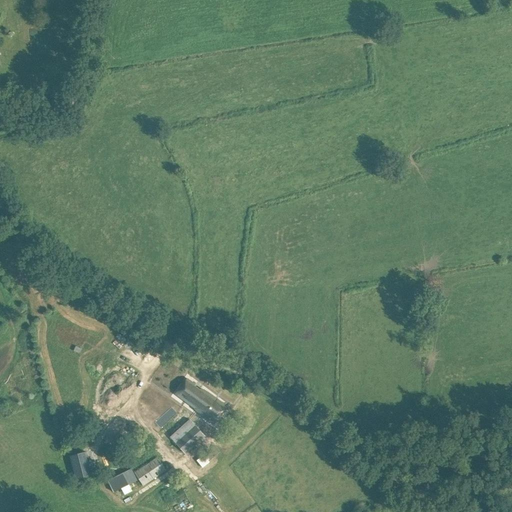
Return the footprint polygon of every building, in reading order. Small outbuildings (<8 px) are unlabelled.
[(112,361),(117,348),(86,336),(84,341),(80,339),(83,332),(58,322),(53,334),(77,343),(72,357),(77,359),(72,370),(101,382),(105,371),(89,364),(94,354),(112,361)] [(187,378),(175,394),(189,405),(191,402),(199,408),(197,411),(201,415),(202,414),(203,415),(203,416),(214,425),(227,406),(207,391),(206,392),(201,388),(199,390),(194,386),(195,384),(187,378)] [(176,432),(170,437),(185,453),(204,436),(194,425),(181,437),(176,432)] [(106,438),(108,442),(120,437),(118,432),(106,438)] [(138,439),(120,451),(126,461),(144,448),(138,439)] [(91,475),(85,451),(69,455),(76,479),(91,475)] [(204,454),(197,460),(202,467),(209,461),(204,454)] [(158,457),(135,473),(143,485),(167,470),(158,457)] [(120,458),(113,462),(115,467),(121,463),(122,462),(120,458)]
